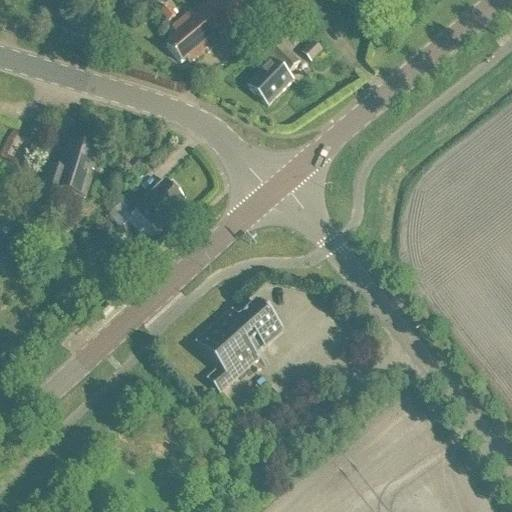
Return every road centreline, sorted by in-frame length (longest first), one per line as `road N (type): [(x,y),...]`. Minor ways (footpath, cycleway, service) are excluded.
road 1 (tertiary): [(511,480),(329,249),(272,190)]
road 2 (tertiary): [(0,442),(272,190)]
road 3 (tertiary): [(272,190),(227,144),(170,112),(0,59)]
road 4 (tertiary): [(272,190),(499,0)]
